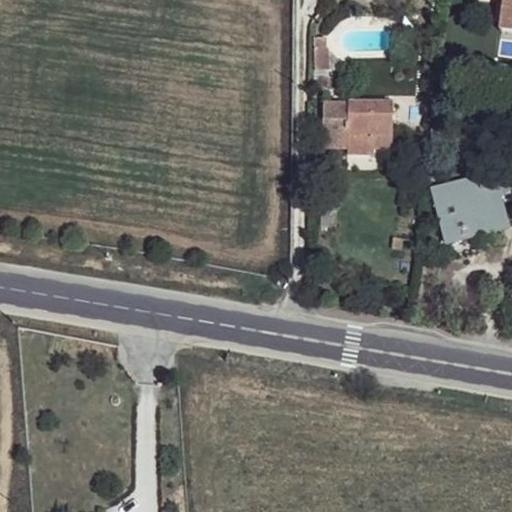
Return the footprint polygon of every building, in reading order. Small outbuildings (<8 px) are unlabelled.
[(511,0),(504,0),(504,1),(501,33),(511,33),(511,0)] [(328,39),(317,39),(316,51),(328,52),(328,39)] [(328,52),(316,51),(316,71),(327,72),(328,52)] [(499,78),(499,66),(446,58),(444,75),(497,84),(499,78)] [(509,67),(499,66),(499,78),(507,79),(509,67)] [(348,104),(322,104),(322,149),(347,148),(347,147),(348,136),(348,104)] [(392,106),(348,104),(348,136),(373,137),(372,147),(372,149),(391,150),(392,106)] [(373,137),(348,136),(347,147),(372,147),(373,137)] [(511,188),(508,172),(433,192),(446,242),(507,228),(498,192),(511,189),(511,188)]
